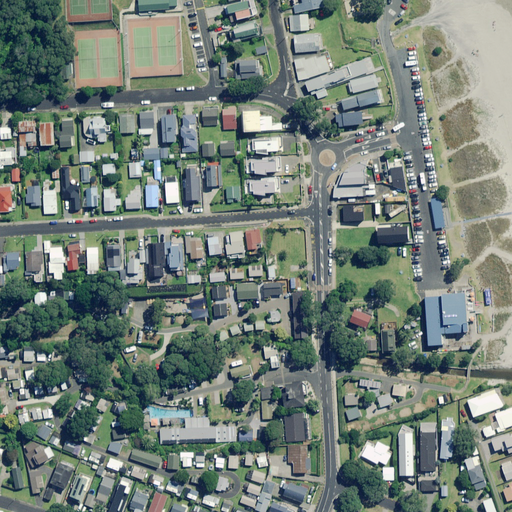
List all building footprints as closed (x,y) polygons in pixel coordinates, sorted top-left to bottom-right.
[(139,0),(140,11),(170,9),(170,6),(179,5),(178,0),(139,0)] [(326,2),(325,0),(301,0),(302,3),(293,5),(294,13),(322,9),(321,3),(326,2)] [(235,13),(249,9),(247,2),(228,7),(230,14),(235,13)] [(249,9),(235,13),(238,21),(251,17),(249,9)] [(309,32),(308,16),(289,17),(290,33),(309,32)] [(259,34),(256,21),(239,25),(240,29),(234,30),(237,39),(259,34)] [(294,37),(295,54),(319,52),(318,35),(294,37)] [(293,62),(299,81),(331,72),(330,70),(334,68),(329,52),(324,53),(325,56),(317,59),(316,57),(305,61),(304,58),(293,62)] [(235,65),(236,78),(239,80),(261,79),(261,73),(257,73),(256,61),(238,61),(235,65)] [(368,73),(364,61),(332,71),(333,74),(308,82),(311,94),(316,93),(318,101),(329,97),(325,85),(334,82),(334,84),(341,82),(368,73)] [(73,79),(72,62),(62,63),(63,79),(73,79)] [(350,82),(353,95),(378,88),(375,76),(350,82)] [(380,102),(377,91),(357,96),(340,100),(342,111),(360,106),(360,107),(380,102)] [(223,130),(236,130),(236,113),(235,108),(229,108),(229,110),(222,110),(223,130)] [(218,126),(218,110),(202,111),(203,126),(218,126)] [(272,124),(272,117),(261,118),(261,111),(245,112),(246,133),(282,131),(281,123),(272,124)] [(154,112),(141,112),(141,130),(156,131),(156,125),(154,125),(154,112)] [(361,112),(336,115),(337,118),(336,118),(337,124),(338,123),(339,128),(363,125),(361,112)] [(137,114),(120,114),(121,135),(138,135),(137,114)] [(184,126),(181,129),(182,137),(185,139),(186,148),(183,148),(183,153),(199,152),(197,115),(184,116),(184,126)] [(107,132),(110,132),(110,126),(108,125),(108,124),(106,124),(106,119),(101,119),(101,116),(95,116),(95,119),(91,119),(91,117),(86,117),(85,121),(84,121),(84,134),(89,138),(98,139),(98,143),(107,143),(107,132)] [(163,143),(176,143),(177,135),(178,135),(178,129),(177,129),(177,117),(164,117),(163,143)] [(20,122),(20,133),(36,133),(36,122),(20,122)] [(60,148),(74,148),(75,136),(76,136),(76,122),(63,122),(62,136),(61,136),(60,148)] [(42,138),(40,138),(40,143),(42,143),(42,146),(56,146),(55,138),(53,138),(53,134),(55,134),(54,123),(41,124),(41,129),(40,129),(40,133),(42,133),(42,138)] [(12,140),(12,129),(1,128),(1,140),(12,140)] [(273,141),(255,143),(254,151),(257,151),(256,154),(269,155),(269,153),(279,152),(278,138),(273,139),(273,141)] [(222,144),(222,156),(237,156),(236,143),(222,144)] [(216,144),(203,144),(204,157),(217,156),(216,144)] [(0,169),(4,169),(4,166),(14,165),(13,152),(0,153),(0,148),(0,169)] [(145,149),(145,160),(160,160),(160,159),(169,159),(169,149),(145,149)] [(96,162),(96,152),(81,152),(81,162),(96,162)] [(268,173),(277,173),(277,166),(281,166),(280,157),(251,158),(252,169),(248,169),(248,173),(252,173),(252,177),(268,176),(268,173)] [(188,159),(182,159),(182,162),(177,162),(177,169),(182,169),(182,176),(188,176),(188,168),(192,168),(192,162),(188,162),(188,159)] [(363,173),(366,161),(359,163),(359,165),(354,165),(347,170),(346,173),(342,174),(336,186),(332,198),(362,197),(363,173)] [(142,179),(141,163),(130,163),(130,179),(142,179)] [(116,176),(116,165),(103,165),(104,177),(116,176)] [(89,167),(89,166),(82,166),(82,183),(91,183),(91,167),(89,167)] [(222,186),(222,167),(208,167),(202,168),(203,187),(222,186)] [(401,167),(388,168),(391,187),(405,193),(401,167)] [(21,183),(21,169),(13,169),(12,182),(21,183)] [(60,179),(60,169),(52,169),(53,180),(60,179)] [(177,183),(177,177),(167,178),(168,204),(180,203),(180,183),(177,183)] [(244,186),(245,195),(253,195),(253,197),(267,197),(267,194),(280,194),(280,177),(261,177),(261,180),(248,180),(248,186),(244,186)] [(44,182),(44,186),(46,186),(46,189),(51,189),(51,187),(53,187),(53,182),(50,182),(50,180),(46,180),(46,182),(44,182)] [(198,180),(187,180),(187,203),(199,203),(198,180)] [(40,203),(42,203),(43,181),(35,181),(35,186),(29,186),(28,195),(26,195),(26,204),(32,205),(32,207),(38,208),(38,205),(40,205),(40,203)] [(79,182),(69,183),(70,211),(80,210),(79,182)] [(160,207),(159,186),(147,186),(148,208),(160,207)] [(240,201),(240,186),(224,187),(225,204),(234,203),(234,202),(240,201)] [(14,187),(0,187),(0,213),(9,214),(9,208),(14,208),(14,187)] [(128,198),(126,198),(126,209),(143,209),(143,193),(141,193),(141,187),(136,187),(136,190),(130,190),(130,195),(128,195),(128,198)] [(99,207),(98,189),(87,189),(88,208),(99,207)] [(58,214),(58,190),(44,190),(44,214),(58,214)] [(117,211),(116,198),(105,198),(106,212),(117,211)] [(445,228),(440,199),(430,200),(435,229),(445,228)] [(250,255),(258,254),(257,249),(262,249),(261,231),(246,232),(248,250),(249,250),(250,255)] [(231,245),(226,246),(228,258),(230,258),(230,260),(243,258),(242,254),(245,253),(243,242),(242,232),(230,234),(231,245)] [(190,237),(185,237),(187,254),(191,254),(191,260),(204,258),(202,238),(190,239),(190,237)] [(220,247),(218,237),(209,239),(210,247),(208,247),(209,256),(222,255),(222,247),(220,247)] [(51,248),(51,242),(46,242),(46,254),(51,253),(51,263),(50,263),(50,274),(56,274),(56,280),(64,280),(63,273),(65,273),(64,247),(51,248)] [(160,243),(160,255),(170,256),(171,243),(160,243)] [(68,262),(70,271),(81,269),(78,255),(83,254),(81,244),(68,247),(70,262),(68,262)] [(121,245),(107,246),(108,267),(122,266),(121,245)] [(171,266),(171,268),(172,268),(172,271),(183,271),(182,247),(172,247),(172,254),(171,254),(171,257),(169,257),(169,266),(171,266)] [(100,275),(100,248),(88,248),(89,275),(100,275)] [(129,284),(140,284),(140,280),(144,281),(144,268),(142,268),(142,263),(146,263),(146,251),(141,250),(141,260),(131,259),(131,264),(129,264),(129,268),(129,284)] [(45,266),(44,252),(27,253),(28,272),(45,271),(45,266)] [(23,268),(23,253),(5,253),(5,272),(18,272),(18,268),(23,268)] [(284,264),(283,254),(267,255),(268,265),(284,264)] [(164,269),(164,257),(147,257),(147,269),(154,269),(154,275),(162,275),(162,269),(164,269)] [(262,276),(262,266),(248,267),(249,277),(262,276)] [(244,279),(243,269),(229,270),(230,280),(244,279)] [(225,272),(210,274),(211,282),(226,281),(225,272)] [(201,283),(200,276),(188,277),(188,284),(201,283)] [(259,283),(237,284),(238,299),(260,298),(259,283)] [(230,285),(221,285),(221,293),(230,293),(230,285)] [(75,300),(75,293),(48,293),(48,301),(75,300)] [(45,301),(43,294),(35,296),(37,304),(45,301)] [(441,296),(425,297),(428,346),(442,346),(442,340),(442,334),(467,333),(468,332),(466,294),(441,295),(441,296)] [(34,306),(32,300),(24,302),(25,308),(34,306)] [(279,312),(269,313),(270,322),(280,322),(279,312)] [(354,312),(349,324),(365,331),(370,319),(354,312)] [(253,333),(252,324),(244,325),(245,334),(253,333)] [(264,324),(255,324),(255,332),(264,332),(264,324)] [(241,335),(237,327),(229,331),(233,339),(241,335)] [(393,331),(380,332),(382,355),(395,354),(393,331)] [(228,340),(224,332),(217,336),(221,344),(228,340)] [(376,341),(365,341),(366,352),(376,352),(376,341)] [(272,368),(281,367),(278,345),(273,345),(274,350),(271,350),(271,346),(264,347),(266,359),(271,358),(272,368)] [(25,347),(25,362),(35,362),(35,347),(25,347)] [(16,348),(0,350),(0,358),(10,357),(10,360),(17,359),(16,348)] [(54,349),(51,362),(57,364),(60,350),(54,349)] [(47,350),(38,350),(37,361),(47,362),(47,350)] [(246,365),(244,357),(231,361),(233,368),(246,365)] [(251,374),(249,364),(231,369),(233,377),(235,377),(235,378),(251,374)] [(23,375),(25,375),(26,381),(35,380),(34,375),(37,375),(36,367),(22,369),(23,375)] [(75,372),(76,377),(89,375),(87,369),(75,372)] [(16,374),(16,370),(7,371),(9,381),(20,379),(20,374),(16,374)] [(382,380),(360,377),(359,384),(380,387),(382,380)] [(22,381),(14,382),(15,390),(23,389),(22,381)] [(73,387),(71,381),(61,384),(63,391),(73,387)] [(293,383),(293,385),(286,386),(287,394),(283,394),(285,409),(307,406),(303,381),(293,383)] [(404,385),(392,383),(389,393),(402,396),(404,385)] [(59,392),(57,385),(48,387),(49,393),(59,392)] [(276,398),(274,387),(262,389),(263,400),(276,398)] [(44,395),(43,388),(36,389),(37,396),(44,395)] [(30,389),(21,390),(22,399),(31,397),(30,389)] [(86,389),(82,397),(92,403),(97,394),(86,389)] [(467,402),(473,419),(504,408),(496,396),(494,391),(481,396),(481,397),(467,402)] [(354,393),(344,394),(344,404),(354,404),(354,393)] [(387,393),(375,396),(378,406),(390,403),(387,393)] [(88,404),(80,399),(76,408),(84,413),(88,404)] [(106,406),(108,402),(103,399),(97,408),(106,413),(109,408),(106,406)] [(262,400),(263,419),(273,419),(273,400),(262,400)] [(122,406),(119,406),(121,415),(130,414),(128,401),(122,402),(122,406)] [(116,413),(120,404),(116,402),(112,411),(116,413)] [(343,410),(346,420),(359,416),(356,406),(343,410)] [(43,419),(41,408),(32,409),(34,421),(43,419)] [(226,408),(221,408),(223,420),(227,420),(226,417),(231,417),(230,410),(226,411),(226,408)] [(511,408),(495,415),(500,428),(496,429),(498,433),(505,431),(505,429),(511,426),(511,408)] [(407,415),(405,409),(401,410),(401,409),(398,410),(401,417),(407,415)] [(54,418),(53,410),(45,411),(46,419),(54,418)] [(30,421),(29,412),(18,414),(20,423),(30,421)] [(306,441),(304,412),(285,413),(287,442),(306,441)] [(397,417),(395,412),(391,413),(391,412),(387,413),(390,424),(394,423),(393,419),(397,417)] [(54,432),(44,426),(38,436),(48,442),(54,432)] [(495,435),(492,426),(482,430),(485,439),(495,435)] [(236,427),(160,429),(160,444),(236,442),(236,427)] [(452,459),(454,429),(441,428),(441,432),(442,432),(440,460),(448,461),(448,459),(452,459)] [(115,440),(127,438),(125,429),(113,431),(115,440)] [(253,430),(238,430),(238,442),(253,442),(253,430)] [(63,438),(56,433),(50,442),(57,447),(63,438)] [(97,437),(87,433),(83,441),(94,445),(97,437)] [(420,443),(421,462),(434,462),(434,449),(431,449),(431,433),(417,433),(418,443),(420,443)] [(489,441),(493,452),(502,449),(503,452),(508,451),(509,454),(511,452),(511,438),(510,434),(489,441)] [(413,478),(412,435),(398,436),(399,479),(413,478)] [(81,447),(67,441),(63,450),(77,455),(81,447)] [(46,446),(41,445),(39,447),(36,442),(27,447),(30,452),(26,454),(34,469),(56,457),(51,447),(48,449),(46,446)] [(123,445),(118,443),(111,443),(108,450),(119,454),(123,445)] [(367,446),(361,457),(376,466),(378,463),(385,467),(390,458),(385,454),(388,449),(377,443),(374,449),(367,446)] [(309,459),(309,446),(289,446),(289,463),(294,463),(294,473),(309,473),(309,470),(312,470),(312,459),(309,459)] [(163,459),(134,450),(131,459),(159,469),(163,459)] [(103,456),(93,452),(89,460),(100,464),(103,456)] [(247,456),(245,456),(244,467),(253,467),(254,452),(247,452),(247,456)] [(189,453),(182,453),(182,460),(184,460),(184,468),(192,468),(193,455),(189,455),(189,453)] [(268,468),(267,453),(256,455),(257,469),(268,468)] [(181,455),(168,455),(167,467),(181,468),(181,455)] [(218,458),(218,455),(215,455),(214,460),(216,460),(215,468),(224,469),(225,458),(218,458)] [(239,457),(228,456),(227,469),(238,470),(239,457)] [(197,462),(195,462),(195,466),(197,466),(197,468),(204,468),(205,457),(197,457),(197,462)] [(277,472),(279,472),(280,467),(278,467),(278,459),(271,458),(269,476),(277,476),(277,472)] [(477,458),(464,462),(472,486),(474,486),(476,491),(486,488),(477,462),(479,461),(477,458)] [(125,464),(111,459),(107,468),(126,475),(128,469),(123,467),(125,464)] [(511,464),(511,465),(510,461),(500,465),(506,482),(511,480),(511,464)] [(75,469),(60,463),(51,484),(67,490),(75,469)] [(20,467),(12,469),(16,490),(24,488),(20,467)] [(105,469),(100,467),(97,475),(102,477),(105,469)] [(147,472),(135,467),(131,476),(143,481),(147,472)] [(393,482),(393,469),(383,469),(382,481),(393,482)] [(265,474),(254,470),(251,480),(262,484),(265,474)] [(45,488),(42,471),(30,473),(33,495),(42,493),(42,489),(45,488)] [(166,479),(155,475),(152,484),(161,487),(163,483),(164,483),(166,479)] [(226,488),(228,489),(229,484),(228,483),(229,478),(220,475),(215,489),(225,492),(226,488)] [(70,497),(81,501),(88,480),(78,477),(70,497)] [(97,498),(90,495),(86,505),(96,509),(98,503),(107,506),(116,482),(105,477),(97,498)] [(276,484),(267,480),(262,492),(263,492),(272,496),(276,484)] [(186,486),(170,481),(166,490),(179,494),(180,491),(183,493),(186,486)] [(511,500),(511,483),(508,485),(509,488),(502,491),(507,503),(511,500)] [(261,487),(250,484),(247,492),(258,496),(261,487)] [(284,496),(304,504),(310,490),(303,487),(302,488),(291,484),(290,486),(286,484),(284,489),(287,490),(284,496)] [(118,490),(110,511),(119,511),(124,500),(127,501),(130,495),(127,494),(129,488),(120,485),(118,490)] [(51,501),(55,491),(48,488),(45,498),(51,501)] [(191,494),(189,493),(187,498),(198,502),(201,492),(193,489),(191,494)] [(144,511),(151,496),(137,490),(129,509),(136,511),(135,511),(144,511)] [(263,492),(255,510),(260,511),(266,511),(273,496),(272,496),(263,492)] [(202,504),(214,508),(215,505),(218,506),(220,500),(205,494),(202,504)] [(161,511),(164,511),(165,511),(166,511),(170,503),(156,496),(151,507),(155,509),(154,511),(161,511)] [(256,500),(244,496),(241,503),(253,508),(256,500)] [(221,511),(223,511),(228,511),(230,507),(232,507),(234,502),(225,499),(221,511)] [(495,511),(491,500),(482,504),(485,511),(495,511)]
